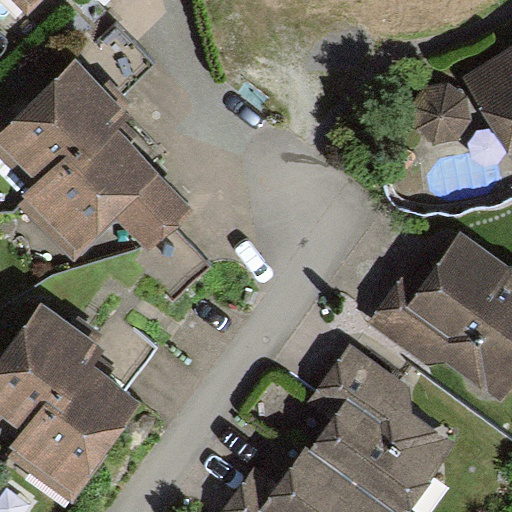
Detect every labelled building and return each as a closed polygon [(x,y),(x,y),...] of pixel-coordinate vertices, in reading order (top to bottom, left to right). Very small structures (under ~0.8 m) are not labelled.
[(19,0),(29,9),(38,0),(19,0)] [(511,39),(466,69),(511,140),(511,39)] [(114,110),(129,96),(76,43),(0,118),(0,150),(27,178),(64,141),(73,151),(114,110)] [(419,123),(435,135),(458,132),(471,114),(466,92),(450,81),(428,84),(415,102),(419,123)] [(159,154),(114,110),(73,151),(64,141),(27,178),(23,181),(31,188),(21,198),(77,252),(118,210),(148,240),(191,196),(154,160),(159,154)] [(429,260),(416,250),(366,316),(425,361),(446,355),(501,396),(511,381),(511,259),(460,220),(429,260)] [(172,295),(200,266),(168,236),(141,266),(172,295)] [(92,350),(105,332),(42,285),(0,341),(0,418),(15,429),(50,383),(61,391),(92,350)] [(306,438),(398,508),(454,433),(411,402),(405,379),(351,339),(308,397),(327,411),(306,438)] [(140,383),(92,350),(61,391),(50,383),(15,429),(12,433),(21,440),(13,452),(72,494),(104,449),(96,444),(140,383)] [(394,511),(398,508),(306,438),(276,480),(255,464),(219,511),(394,511)]
